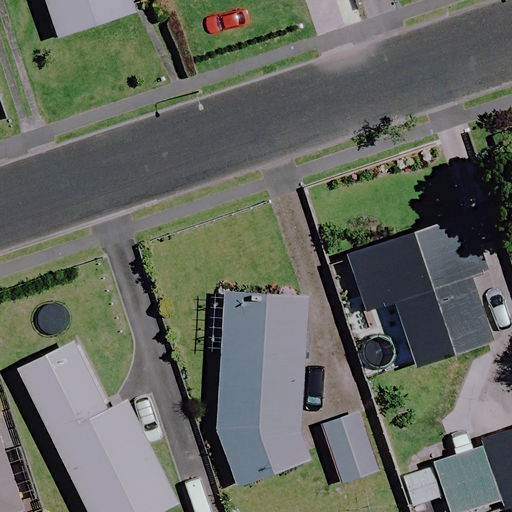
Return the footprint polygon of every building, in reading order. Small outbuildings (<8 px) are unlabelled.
[(44,0),(57,40),(138,13),(133,0),(44,0)] [(494,343),(457,222),(349,255),(367,314),(396,305),(414,367),(494,343)] [(315,297),(261,294),(260,310),(224,308),(218,427),(228,486),(307,463),(315,297)] [(108,412),(76,343),(19,370),(86,511),(164,511),(178,506),(129,402),(108,412)] [(377,475),(362,414),(323,424),(338,485),(377,475)] [(0,511),(22,511),(24,511),(0,428),(0,511)] [(511,508),(511,432),(482,443),(505,511),(511,508)]
